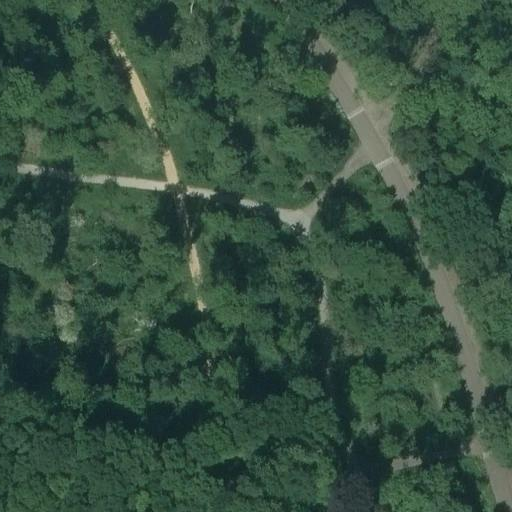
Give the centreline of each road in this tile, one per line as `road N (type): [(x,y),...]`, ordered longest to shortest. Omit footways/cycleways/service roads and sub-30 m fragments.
road 1 (unclassified): [(280,0),(370,140),(431,263),(506,511)]
road 2 (unknown): [(221,439),(176,189),(128,72),(83,0)]
